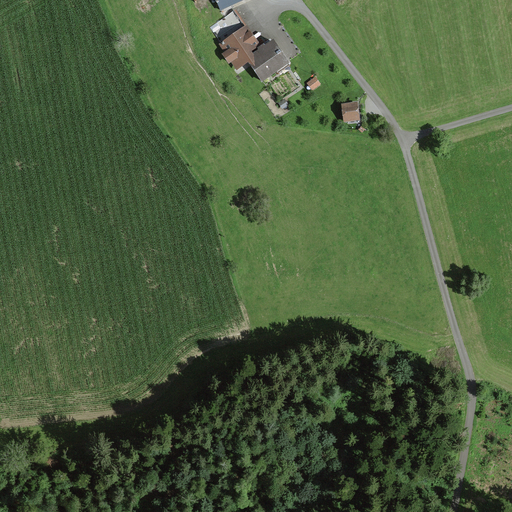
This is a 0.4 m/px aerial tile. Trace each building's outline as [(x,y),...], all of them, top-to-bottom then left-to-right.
[(214,0),(220,13),(251,0),(214,0)] [(253,58),(261,53),(236,15),(215,28),(242,69),(249,64),(255,60),(253,58)] [(255,60),(249,64),(262,83),(287,67),(272,45),(261,53),(253,58),(255,60)] [(307,84),(312,92),(321,86),(316,78),(307,84)] [(341,107),(344,124),(360,122),(358,105),(341,107)] [(156,511),(154,493),(143,495),(145,511),(156,511)]
